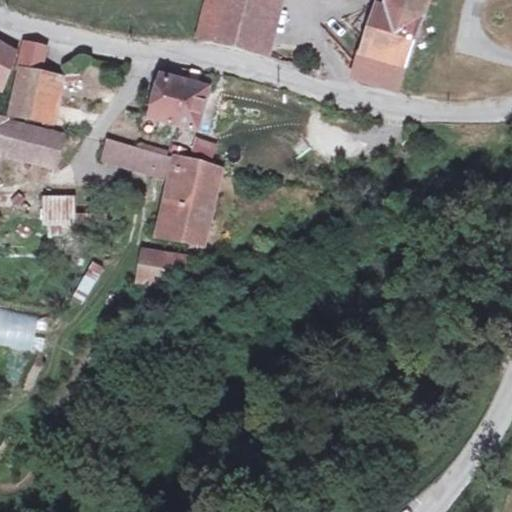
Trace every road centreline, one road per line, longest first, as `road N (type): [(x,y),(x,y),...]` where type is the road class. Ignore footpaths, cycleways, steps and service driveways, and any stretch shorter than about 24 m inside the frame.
road 1 (tertiary): [(0,18),(96,43),(250,66),(385,107),(511,108)]
road 2 (tertiary): [(511,391),(490,436),(428,511)]
